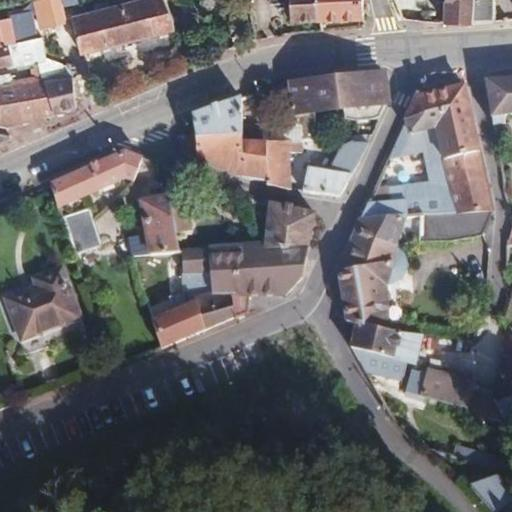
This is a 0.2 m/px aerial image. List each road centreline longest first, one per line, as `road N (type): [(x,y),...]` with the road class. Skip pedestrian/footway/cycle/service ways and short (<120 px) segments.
road 1 (residential): [(0,425),(277,321),(319,293)]
road 2 (secondary): [(109,126),(286,62),(394,48)]
road 3 (residential): [(453,511),(402,454),(339,352),(319,293)]
road 4 (residential): [(347,214),(238,190),(109,126)]
road 5 (residential): [(347,214),(402,93),(394,48)]
